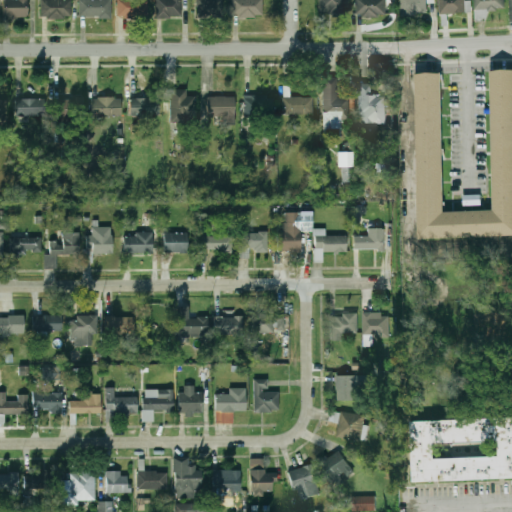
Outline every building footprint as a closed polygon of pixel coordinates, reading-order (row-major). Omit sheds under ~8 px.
[(3,0),(3,18),(28,18),(28,0),(3,0)] [(41,0),(41,17),(72,17),(72,0),(41,0)] [(112,0),(80,0),(80,18),(112,18),(112,0)] [(118,0),(118,17),(148,17),(148,0),(118,0)] [(156,0),(156,17),(181,17),(181,0),(156,0)] [(197,0),(197,17),(222,17),(222,0),(197,0)] [(263,17),(263,0),(233,0),(233,17),(263,17)] [(318,0),(318,13),(343,13),(343,0),(318,0)] [(356,0),(356,16),(385,16),(385,0),(356,0)] [(401,0),(401,15),(427,15),(427,0),(401,0)] [(465,13),(465,0),(439,0),(440,13),(465,13)] [(475,0),(475,9),(505,8),(504,0),(475,0)] [(417,73),(419,237),(511,236),(511,69),(491,69),(493,210),(444,211),(442,73),(417,73)] [(348,98),(337,98),(337,78),(323,78),(324,128),(341,128),(340,121),(348,121),(348,98)] [(170,90),(170,122),(197,122),(197,96),(187,96),(187,90),(170,90)] [(385,123),(385,94),(360,94),(360,123),(385,123)] [(236,96),(208,96),(208,115),(223,115),(223,124),(236,124),(236,96)] [(275,96),(245,96),(245,115),(275,115),(275,96)] [(0,120),(8,120),(8,97),(0,97),(0,120)] [(84,117),(84,97),(53,97),(53,117),(84,117)] [(283,114),(313,114),(313,97),(283,97),(283,114)] [(92,117),(121,117),(121,98),(92,98),(92,117)] [(159,116),(159,98),(130,98),(130,116),(159,116)] [(45,99),(16,99),(16,116),(45,116),(45,99)] [(345,154),(354,154),(353,144),(345,144),(345,154)] [(353,182),(353,161),(343,161),(343,182),(353,182)] [(302,250),(302,213),(281,213),(281,250),(302,250)] [(112,254),(112,227),(93,227),(93,236),(87,236),(86,261),(92,262),(92,254),(112,254)] [(385,228),(369,228),(369,237),(354,237),(354,249),(385,249),(385,228)] [(80,232),(63,232),(63,241),(47,241),(47,267),(58,267),(58,255),(80,255),(80,232)] [(189,232),(164,232),(164,252),(189,252),(189,232)] [(250,250),(267,250),(267,232),(239,232),(239,258),(250,258),(250,250)] [(152,234),(124,234),(124,253),(152,253),(152,234)] [(315,261),(322,261),(322,252),(348,252),(348,235),(315,235),(315,261)] [(200,251),(232,251),(232,236),(200,236),(200,251)] [(11,253),(42,253),(42,237),(11,237),(11,253)] [(178,307),(178,338),(209,338),(209,317),(189,317),(189,307),(178,307)] [(363,312),(363,344),(372,344),(372,334),(390,334),(390,312),(363,312)] [(358,334),(358,313),(330,313),(330,334),(358,334)] [(97,315),(72,315),(72,339),(83,339),(83,345),(97,345),(97,315)] [(284,315),(252,315),(252,333),(284,333),(284,315)] [(25,316),(0,316),(0,334),(25,334),(25,316)] [(63,332),(63,316),(33,316),(33,332),(63,332)] [(105,316),(105,335),(135,335),(135,316),(105,316)] [(244,316),(215,316),(215,335),(244,335),(244,316)] [(337,399),(362,399),(362,374),(337,374),(337,399)] [(278,392),(267,392),(267,379),(255,379),(255,411),(278,411),(278,392)] [(116,396),(116,388),(107,388),(107,414),(137,414),(137,396),(116,396)] [(180,388),(180,414),(203,414),(203,388),(180,388)] [(229,394),(216,394),(216,422),(233,422),(233,411),(246,411),(247,388),(229,388),(229,394)] [(173,390),(143,390),(143,420),(154,420),(154,411),(173,411),(173,390)] [(101,414),(101,391),(82,391),(82,399),(71,399),(71,414),(101,414)] [(0,414),(28,414),(28,395),(18,395),(18,401),(5,402),(5,392),(0,392),(0,414)] [(62,393),(34,393),(34,411),(62,411),(62,393)] [(364,415),(330,409),(328,421),(338,423),(336,436),(365,441),(368,425),(363,424),(364,415)] [(511,418),(411,420),(412,482),(511,480),(511,418)] [(317,463),(335,487),(345,479),(354,472),(337,449),(317,463)] [(190,458),(174,458),(174,497),(195,497),(195,490),(203,490),(203,467),(190,467),(190,458)] [(275,472),(264,472),(264,460),(251,460),(251,494),(275,494),(275,472)] [(299,500),(320,492),(311,464),(289,472),(299,500)] [(242,492),(242,470),(213,470),(213,500),(234,500),(234,492),(242,492)] [(51,471),(27,471),(27,488),(51,488),(51,471)] [(96,503),(96,471),(66,471),(66,503),(96,503)] [(137,489),(168,489),(168,471),(137,471),(137,489)] [(107,472),(107,492),(131,492),(131,472),(107,472)] [(19,474),(0,474),(0,487),(19,487),(19,474)] [(374,509),(374,497),(354,497),(354,509),(374,509)] [(98,511),(113,511),(113,502),(99,501),(98,511)] [(176,511),(208,511),(208,503),(176,503),(176,511)]
